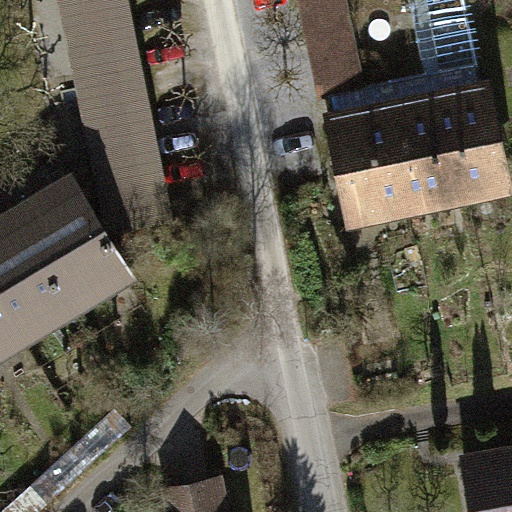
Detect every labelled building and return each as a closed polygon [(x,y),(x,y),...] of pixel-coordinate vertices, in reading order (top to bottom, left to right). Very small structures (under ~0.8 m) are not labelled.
[(80,0),(61,4),(111,232),(179,217),(131,0),(80,0)] [(353,0),(309,0),(304,1),(324,107),(372,98),(353,0)] [(511,145),(501,89),(331,121),(353,241),(511,211),(511,145)] [(79,177),(0,223),(0,379),(147,294),(79,177)] [(511,511),(511,466),(469,472),(475,511),(511,511)] [(180,511),(244,511),(239,486),(178,498),(180,511)]
